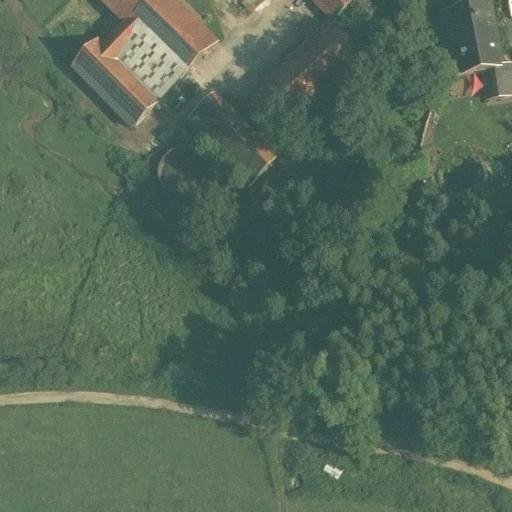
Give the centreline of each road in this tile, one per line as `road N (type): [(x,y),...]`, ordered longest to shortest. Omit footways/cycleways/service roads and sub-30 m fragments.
road 1 (track): [(0,402),(134,399),(511,482)]
road 2 (track): [(264,424),(317,228)]
